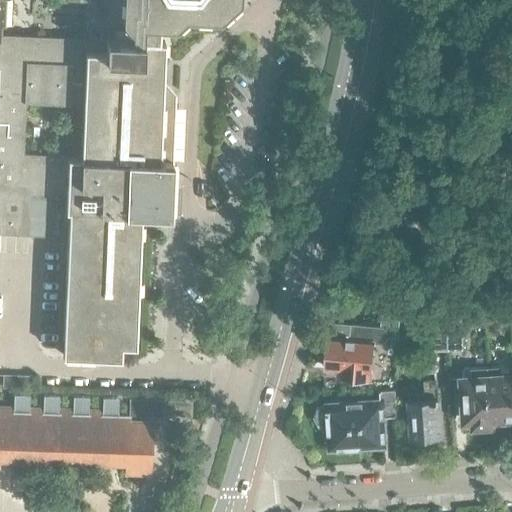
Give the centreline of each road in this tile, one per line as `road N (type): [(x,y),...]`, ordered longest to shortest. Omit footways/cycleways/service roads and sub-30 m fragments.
road 1 (tertiary): [(233,492),(339,110),(359,0)]
road 2 (residential): [(233,492),(511,477)]
